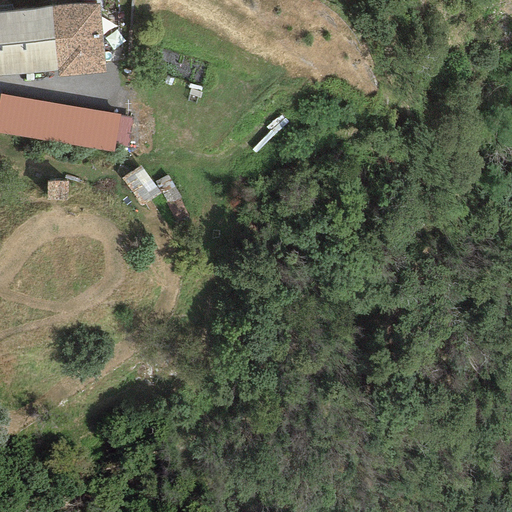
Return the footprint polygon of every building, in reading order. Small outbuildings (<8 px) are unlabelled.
[(0,13),(0,75),(57,71),(58,77),(105,73),(99,4),(0,13)] [(0,133),(112,152),(114,145),(126,147),(132,119),(119,116),(119,114),(0,94),(0,133)] [(159,194),(140,166),(121,179),(140,207),(159,194)] [(188,213),(169,174),(155,181),(159,191),(174,221),(188,213)] [(67,181),(47,181),(46,201),(67,201),(67,181)]
